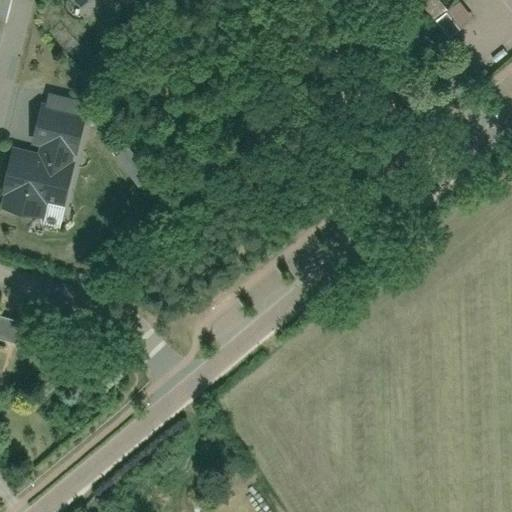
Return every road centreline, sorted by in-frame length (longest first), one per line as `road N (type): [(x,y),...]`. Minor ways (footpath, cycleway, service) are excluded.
road 1 (residential): [(191,383),(511,114)]
road 2 (residential): [(191,383),(80,301),(0,280)]
road 3 (residential): [(40,511),(191,383)]
